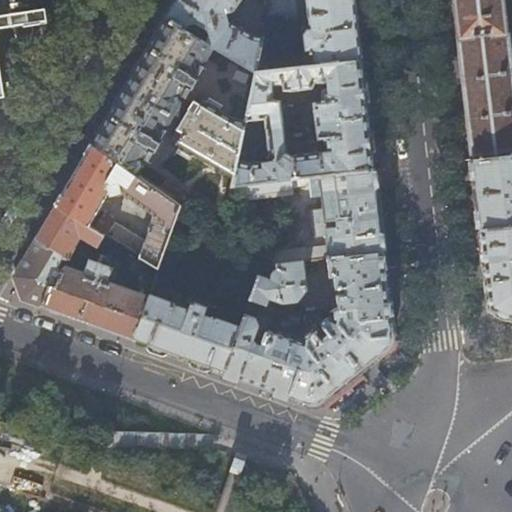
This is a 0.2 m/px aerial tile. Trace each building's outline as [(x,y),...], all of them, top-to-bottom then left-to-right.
[(256,69),(262,37),(250,35),(227,21),(226,13),(236,11),(242,0),(175,0),(165,18),(256,69)] [(296,0),(270,0),(262,37),(256,69),(256,71),(267,70),(278,15),(286,14),(288,19),(299,18),(296,0)] [(311,50),(312,53),(276,56),(272,69),(359,59),(357,45),(352,0),(306,0),(309,28),(306,28),(303,32),(303,41),(292,43),(292,48),(293,51),(298,51),(311,50)] [(511,0),(453,0),(456,17),(472,159),(511,154),(511,94),(501,0),(511,0)] [(34,4),(20,6),(19,3),(6,5),(9,22),(17,45),(22,44),(28,41),(33,32),(32,25),(38,23),(34,4)] [(256,69),(165,18),(130,78),(92,142),(180,204),(221,232),(224,220),(151,167),(142,166),(140,158),(148,146),(155,150),(156,148),(160,140),(153,136),(160,125),(165,123),(169,120),(177,124),(170,139),(233,176),(237,158),(245,119),(245,118),(232,115),(203,99),(199,102),(193,100),(188,106),(179,100),(177,94),(184,83),(191,87),(192,86),(196,78),(190,75),(189,74),(197,60),(204,58),(207,54),(239,73),(239,77),(252,85),(256,71),(256,69)] [(327,80),(328,86),(322,90),(323,101),(314,102),(314,114),(309,116),(309,120),(342,115),(344,118),(366,115),(363,87),(359,59),(272,69),(267,70),(256,71),(252,85),(245,118),(245,119),(263,117),(264,125),(283,123),(281,100),(273,98),(272,84),(282,83),(283,89),(298,88),(312,87),(316,80),(324,81),(327,80)] [(370,154),(366,115),(344,118),(342,115),(309,120),(310,124),(316,124),(317,136),(325,137),(326,150),(295,155),(293,155),(286,149),(283,123),(264,125),(265,138),(257,139),(257,141),(259,155),(265,155),(266,159),(248,161),(237,158),(233,176),(232,182),(232,184),(296,177),(306,176),(318,175),(372,168),(370,154)] [(157,269),(180,204),(92,142),(66,187),(55,205),(88,223),(107,192),(109,193),(110,191),(109,183),(106,179),(106,177),(109,176),(113,175),(118,179),(121,190),(141,204),(137,210),(143,214),(148,209),(155,214),(144,242),(112,220),(104,232),(140,258),(157,269)] [(511,225),(511,154),(472,159),(476,190),(480,229),(511,225)] [(328,257),(382,251),(379,230),(372,168),(318,175),(322,207),(310,209),(313,236),(326,237),(328,257)] [(307,184),(306,176),(296,177),(297,185),(307,184)] [(98,241),(104,232),(88,223),(55,205),(48,217),(35,239),(69,256),(85,233),(98,241)] [(256,257),(262,250),(224,220),(221,232),(256,257)] [(511,225),(480,229),(484,260),(489,309),(503,314),(511,317),(511,225)] [(64,268),(69,256),(35,239),(24,258),(14,275),(22,299),(30,302),(41,305),(51,285),(56,288),(64,268)] [(307,260),(306,249),(266,255),(267,264),(271,264),(307,260)] [(386,283),(382,253),(382,251),(328,257),(307,260),(271,264),(272,272),(270,278),(259,275),(250,300),(265,306),(268,298),(281,302),(297,301),(306,290),(304,267),(310,271),(315,271),(317,271),(322,264),(328,263),(331,287),(336,287),(339,308),(356,306),(358,319),(389,315),(387,296),(386,283)] [(158,270),(157,269),(140,258),(134,266),(154,281),(158,270)] [(90,262),(84,274),(64,268),(56,288),(51,285),(41,305),(86,322),(134,339),(148,298),(107,283),(107,277),(113,278),(115,270),(106,267),(90,262)] [(198,313),(196,313),(175,306),(171,302),(150,295),(148,298),(134,339),(177,354),(224,371),(239,327),(216,318),(213,319),(205,316),(206,311),(203,309),(199,308),(198,313)] [(286,360),(293,340),(275,333),(279,324),(279,311),(265,306),(250,300),(246,310),(243,317),(239,327),(224,371),(249,380),(289,395),(300,366),(286,360)] [(328,316),(316,326),(312,322),(306,326),(309,330),(303,335),(302,342),(293,339),(293,340),(286,360),(300,366),(289,395),(312,403),(319,400),(348,378),(387,347),(391,339),(390,328),(389,315),(358,319),(356,306),(339,308),(333,309),(333,318),(328,316)] [(243,317),(246,310),(238,307),(235,314),(243,317)]
